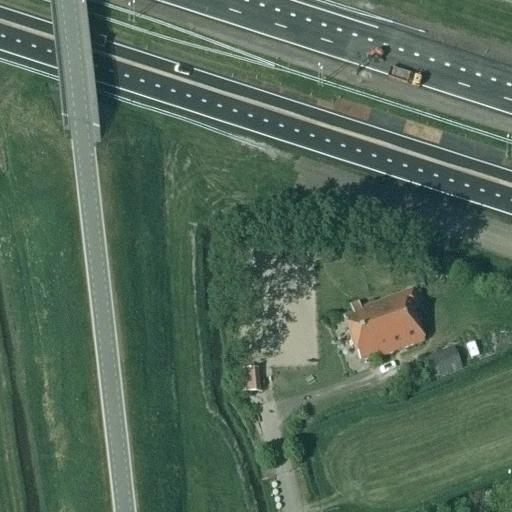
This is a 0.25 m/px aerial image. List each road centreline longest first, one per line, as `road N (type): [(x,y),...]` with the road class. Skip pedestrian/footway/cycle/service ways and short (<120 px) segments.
road 1 (motorway): [(0,23),(511,190)]
road 2 (tertiary): [(125,511),(66,0)]
road 3 (motorway): [(511,100),(198,0)]
